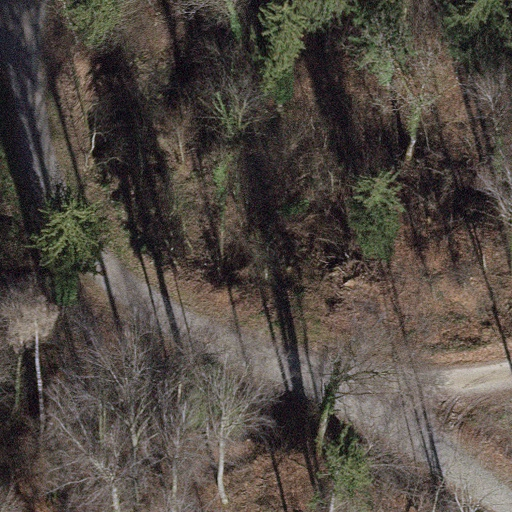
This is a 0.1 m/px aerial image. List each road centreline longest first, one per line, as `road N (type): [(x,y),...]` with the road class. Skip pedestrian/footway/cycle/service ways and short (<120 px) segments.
road 1 (track): [(511,378),(349,398),(157,312),(98,261),(57,198),(32,127),(8,0)]
road 2 (track): [(511,504),(349,398)]
